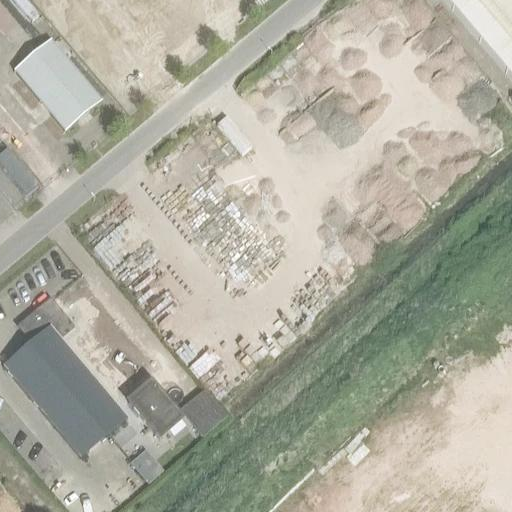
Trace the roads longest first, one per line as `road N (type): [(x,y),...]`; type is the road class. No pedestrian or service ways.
road 1 (unknown): [(116,168),(209,301),(235,312),(271,298),(312,249),(316,206),(217,82)]
road 2 (unclassified): [(0,267),(314,0)]
